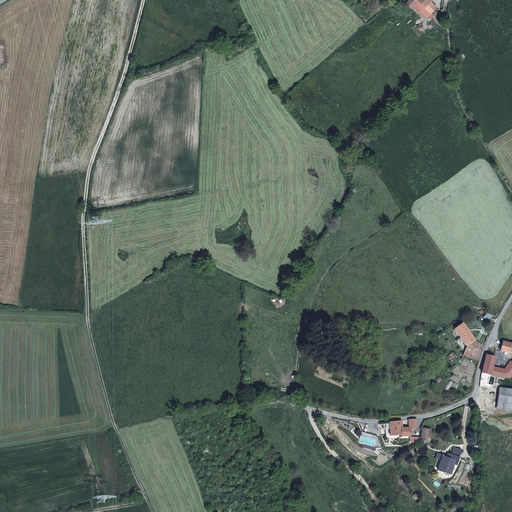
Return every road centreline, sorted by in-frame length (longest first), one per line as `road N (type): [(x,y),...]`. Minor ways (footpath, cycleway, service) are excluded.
road 1 (track): [(143,0),(91,162),(82,239),(89,326),(112,422),(153,511)]
road 2 (unclassified): [(511,297),(470,401),(438,414),(375,420),(320,410),(312,420)]
